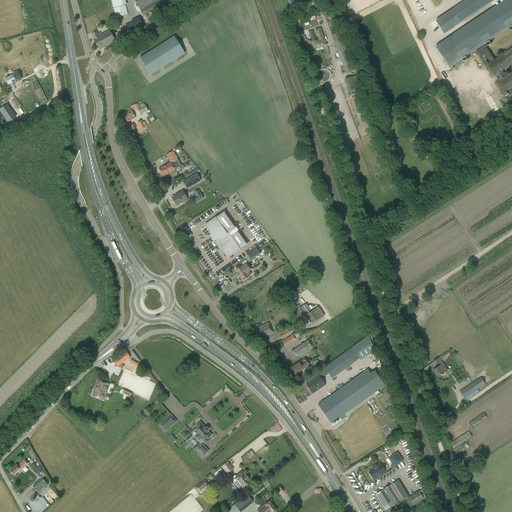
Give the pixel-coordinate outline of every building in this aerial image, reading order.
[(111,0),(113,8),(114,8),(116,18),(127,15),(125,6),(126,5),(125,0),(111,0)] [(134,0),(140,11),(158,1),(159,0),(134,0)] [(511,26),(511,0),(466,0),(452,9),(461,23),(495,0),(505,0),(435,47),(449,68),(511,26)] [(158,1),(140,11),(143,16),(161,6),(158,1)] [(138,17),(130,21),(135,31),(143,27),(138,17)] [(135,31),(131,22),(125,25),(129,34),(135,31)] [(314,41),(312,42),(315,50),(326,45),(320,28),(315,30),(319,40),(316,41),(316,40),(314,41)] [(115,40),(109,30),(99,36),(96,31),(91,34),(93,39),(99,50),(115,40)] [(341,31),(331,35),(334,42),(346,74),(352,72),(352,71),(355,70),(356,70),(351,56),(350,55),(344,39),(341,31)] [(185,53),(174,36),(140,58),(151,75),(185,53)] [(511,64),(511,47),(494,60),(488,50),(490,49),(488,47),(486,48),(485,45),(476,51),(484,63),(483,64),(485,67),(492,78),(496,76),(499,81),(495,83),(503,94),(505,97),(508,94),(507,92),(511,88),(511,72),(506,76),(504,72),(511,68),(510,66),(511,64)] [(13,75),(5,79),(8,85),(16,81),(16,82),(21,80),(17,72),(12,74),(13,75)] [(356,76),(353,77),(345,80),(349,91),(360,87),(356,76)] [(0,107),(0,111),(6,123),(15,118),(8,103),(0,107)] [(148,110),(144,104),(140,107),(141,108),(138,109),(141,114),(148,110)] [(135,118),(132,111),(122,115),(126,122),(135,118)] [(142,122),(141,120),(137,122),(141,129),(147,126),(144,121),(142,122)] [(422,139),(415,131),(412,133),(420,142),(422,139)] [(181,166),(173,151),(166,154),(171,163),(159,169),(163,176),(175,170),(174,169),(178,167),(180,170),(183,168),(182,165),(181,166)] [(183,181),(187,188),(200,181),(196,173),(183,181)] [(203,198),(198,190),(194,192),(197,196),(190,200),(192,204),(203,198)] [(177,196),(173,198),(177,205),(187,199),(182,191),(176,195),(177,196)] [(235,226),(224,211),(215,217),(214,218),(205,225),(216,240),(214,241),(215,242),(216,241),(228,257),(240,249),(241,249),(240,249),(248,243),(238,230),(243,226),(240,223),(235,226)] [(256,247),(246,254),(250,260),(260,253),(256,247)] [(247,266),(246,264),(242,267),(241,266),(240,267),(239,266),(236,269),(237,269),(236,270),(240,277),(239,277),(239,279),(239,280),(241,281),(242,280),(243,281),(244,280),(245,280),(248,278),(247,277),(248,277),(246,273),(250,270),(249,269),(250,268),(248,265),(247,266)] [(324,316),(318,306),(311,311),(306,304),(300,307),(301,309),(299,308),(298,305),(296,306),(291,300),(287,303),(291,310),(292,310),(293,312),(297,318),(304,328),(311,324),(309,322),(311,321),(312,323),(324,316)] [(273,333),(267,323),(253,331),(259,341),(273,333)] [(282,336),(282,335),(288,331),(285,327),(276,333),(278,337),(278,336),(279,338),(282,336)] [(295,339),(292,335),(281,342),(284,346),(295,339)] [(368,336),(352,348),(361,360),(373,351),(368,336)] [(307,341),(293,351),(298,357),(312,347),(307,341)] [(424,357),(418,344),(413,346),(418,360),(424,357)] [(130,358),(125,351),(112,360),(117,367),(130,358)] [(354,363),(347,353),(343,355),(351,366),(354,363)] [(343,355),(340,358),(347,368),(351,366),(343,355)] [(442,360),(440,357),(432,362),(435,365),(439,362),(441,365),(433,369),(438,377),(440,376),(443,376),(447,371),(441,361),(442,360)] [(337,360),(344,370),(347,368),(340,358),(337,360)] [(295,374),(308,365),(304,359),(291,369),(295,374)] [(334,362),(341,373),(344,370),(337,360),(334,362)] [(334,362),(330,365),(338,375),(341,373),(334,362)] [(333,379),(338,375),(330,365),(325,368),(333,379)] [(367,369),(318,405),(330,423),(380,387),(377,383),(381,381),(374,371),(370,374),(367,369)] [(325,385),(317,373),(305,382),(307,384),(306,384),(312,393),(325,385)] [(465,398),(467,401),(478,393),(476,390),(484,384),(480,378),(460,392),(464,398),(465,398)] [(336,384),(339,388),(345,383),(341,379),(336,384)] [(109,384),(97,380),(91,396),(103,400),(109,384)] [(132,393),(124,389),(122,393),(130,397),(132,393)] [(486,418),(484,414),(471,422),(474,426),(486,418)] [(176,421),(171,415),(160,425),(165,431),(176,421)] [(200,422),(196,425),(197,427),(193,431),(194,431),(204,441),(203,442),(205,444),(209,441),(207,439),(211,435),(207,431),(208,430),(208,429),(208,428),(207,428),(206,428),(205,428),(203,426),(200,422)] [(472,437),(469,432),(449,444),(452,449),(472,437)] [(171,434),(168,437),(173,443),(176,440),(171,434)] [(456,455),(465,450),(469,447),(467,443),(465,444),(466,444),(464,445),(464,444),(463,445),(464,445),(463,446),(462,445),(453,450),(456,455)] [(203,456),(209,451),(202,444),(197,449),(203,456)] [(388,457),(394,467),(404,461),(398,452),(388,457)] [(28,464),(24,460),(17,466),(16,465),(10,471),(13,475),(20,469),(21,470),(28,464)] [(227,462),(222,466),(228,473),(233,469),(227,462)] [(380,465),(379,463),(373,466),(374,467),(373,468),(373,469),(369,472),(370,473),(369,475),(371,478),(373,478),(373,479),(379,476),(385,472),(380,465)] [(45,476),(42,471),(37,475),(40,480),(33,486),(39,493),(47,485),(42,479),(45,476)] [(231,478),(232,479),(231,479),(241,492),(251,483),(248,480),(249,479),(245,474),(244,475),(242,472),(235,476),(234,475),(231,478)] [(408,495),(398,479),(389,485),(387,486),(386,486),(385,488),(375,494),(375,495),(384,509),(384,510),(385,509),(385,510),(408,495)] [(47,500),(54,495),(50,490),(43,495),(47,500)] [(423,499),(418,491),(408,498),(413,505),(423,499)] [(248,496),(235,506),(240,511),(253,502),(248,496)] [(273,511),(276,510),(269,501),(264,504),(257,510),(258,511),(273,511)]
